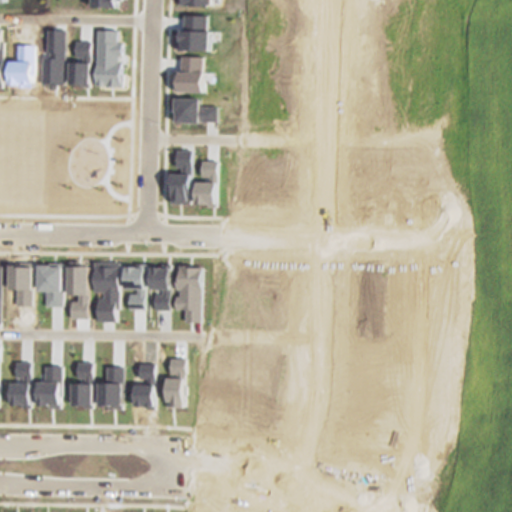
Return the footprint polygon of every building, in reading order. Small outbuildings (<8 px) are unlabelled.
[(43,265),(53,265),(52,262),(66,262),(67,307),(49,306),(49,291),(42,291),(43,265)] [(73,262),(84,262),(85,266),(93,266),(93,318),(76,318),(75,301),(82,301),(83,294),(73,294),(73,262)] [(99,262),(124,262),(125,308),(121,308),(121,322),(103,322),(102,298),(108,298),(108,292),(99,291),(99,262)] [(13,266),(36,267),(36,288),(35,305),(21,305),(20,289),(12,288),(13,266)] [(130,266),(150,267),(150,310),(134,309),(134,293),(142,293),(142,289),(130,289),(130,266)] [(156,267),(176,267),(175,310),(160,309),(159,294),(168,294),(168,289),(156,288),(156,267)] [(184,267),(208,267),(207,323),(190,322),(191,310),(181,310),(181,296),(185,296),(185,290),(182,290),(182,279),(185,280),(184,267)] [(191,358),(191,374),(190,374),(190,406),(176,406),(177,402),(172,402),(173,377),(182,377),(182,374),(175,375),(176,358),(191,358)] [(34,362),(34,408),(24,408),(24,406),(14,406),(15,383),(26,382),(26,378),(19,378),(19,361),(34,362)] [(97,363),(97,408),(87,408),(87,406),(77,405),(77,383),(89,383),(89,378),(82,378),(82,362),(97,363)] [(159,363),(160,409),(151,409),(151,406),(140,406),(140,384),(153,384),(153,380),(145,380),(144,364),(159,363)] [(66,367),(66,397),(64,397),(64,408),(51,408),(51,405),(42,405),(41,382),(48,381),(48,366),(66,367)] [(129,366),(128,408),(114,409),(114,406),(103,406),(104,382),(111,383),(112,366),(129,366)]
